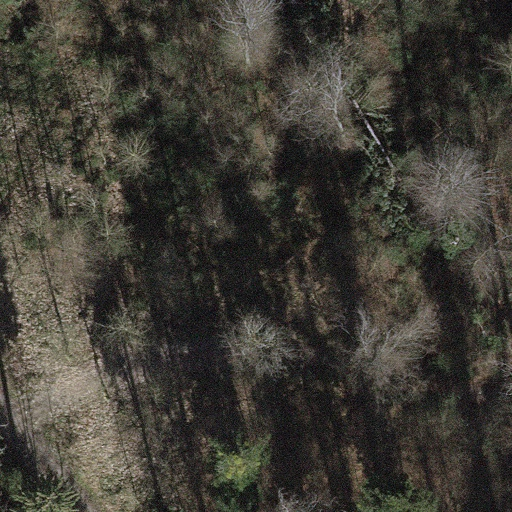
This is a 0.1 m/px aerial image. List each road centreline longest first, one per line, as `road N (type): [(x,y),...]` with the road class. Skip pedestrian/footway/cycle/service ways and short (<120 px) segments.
road 1 (track): [(21,438),(148,371),(239,350),(370,365),(511,395)]
road 2 (track): [(0,410),(81,511)]
